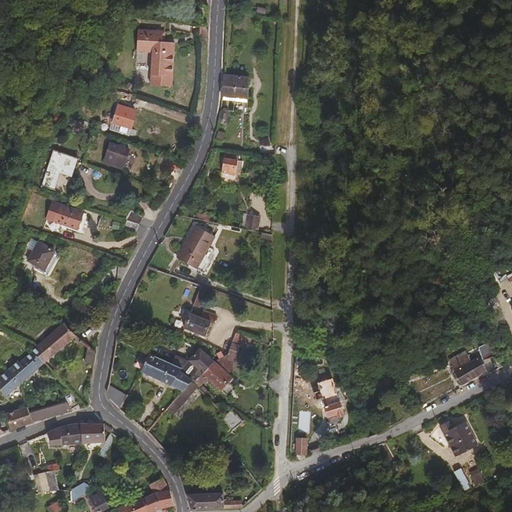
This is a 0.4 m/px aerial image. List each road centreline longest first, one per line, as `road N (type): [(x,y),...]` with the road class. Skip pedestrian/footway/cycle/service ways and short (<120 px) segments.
road 1 (tertiary): [(219,0),(207,124),(111,316),(101,407)]
road 2 (track): [(294,0),(285,306)]
road 3 (residential): [(280,483),(511,369)]
road 4 (residential): [(285,306),(280,483)]
road 5 (tertiary): [(101,407),(155,452),(181,511)]
